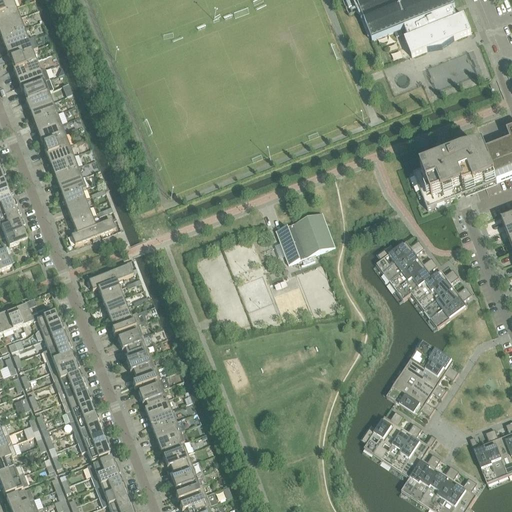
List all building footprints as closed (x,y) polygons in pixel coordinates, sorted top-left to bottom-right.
[(0,16),(15,10),(11,0),(8,0),(0,3),(0,16)] [(354,0),(360,11),(372,43),(404,30),(453,11),(455,10),(451,0),(354,0)] [(0,28),(20,21),(15,10),(0,16),(0,28)] [(412,59),(418,56),(427,53),(428,53),(442,51),(454,42),(471,35),(464,17),(457,20),(453,11),(404,30),(408,40),(405,41),(412,59)] [(0,38),(1,40),(24,32),(20,21),(0,28),(2,34),(0,34),(0,38)] [(8,50),(28,42),(24,32),(1,40),(3,46),(6,45),(8,50)] [(403,37),(400,32),(394,34),(397,40),(403,37)] [(9,62),(23,56),(32,53),(28,42),(8,50),(10,55),(7,56),(9,62)] [(13,73),(36,64),(32,53),(23,56),(9,62),(10,62),(12,67),(14,66),(16,71),(13,72),(13,73)] [(20,82),(40,74),(36,64),(13,73),(15,78),(18,76),(20,82)] [(21,94),(44,85),(40,74),(20,82),(22,87),(19,88),(21,94)] [(25,104),(48,95),(53,94),(49,83),(44,85),(21,94),(23,94),(24,99),(27,98),(28,103),(25,104)] [(33,114),(52,106),(48,95),(25,104),(27,109),(31,108),(33,114)] [(34,126),(57,117),(52,106),(33,114),(35,119),(31,120),(34,126)] [(41,135),(61,127),(57,117),(34,126),(36,131),(39,130),(41,135)] [(42,147),(65,138),(61,127),(41,135),(43,140),(40,142),(42,147)] [(511,176),(511,130),(506,133),(510,142),(484,152),(463,157),(461,158),(443,166),(443,165),(414,177),(418,189),(414,190),(419,202),(423,201),(428,213),(466,197),(485,190),(496,186),(497,185),(496,183),(511,176)] [(46,158),(69,149),(65,138),(42,147),(43,147),(45,152),(47,151),(49,156),(46,157),(46,158)] [(53,167),(73,159),(69,149),(46,158),(48,163),(51,162),(53,167)] [(54,179),(77,170),(73,159),(53,167),(55,172),(52,174),(54,179)] [(62,188),(81,181),(77,170),(54,179),(56,184),(60,183),(62,188)] [(62,200),(86,192),(81,181),(62,188),(64,194),(60,195),(62,200)] [(66,209),(85,202),(82,194),(86,192),(62,200),(66,209)] [(7,193),(0,195),(0,207),(11,203),(7,193)] [(69,218),(88,211),(85,202),(66,209),(69,218)] [(11,203),(0,207),(0,219),(15,213),(11,203)] [(73,227),(92,220),(88,211),(69,218),(73,227)] [(15,213),(0,219),(0,230),(19,224),(15,213)] [(289,268),(336,250),(323,217),(276,234),(289,268)] [(506,233),(509,231),(511,230),(511,217),(501,222),(506,233)] [(73,227),(76,236),(91,230),(95,229),(95,228),(92,220),(73,227)] [(91,230),(96,243),(100,242),(99,238),(115,232),(112,222),(95,228),(95,229),(91,230)] [(4,241),(23,234),(19,224),(0,230),(0,242),(1,242),(4,241)] [(383,225),(365,232),(367,239),(385,232),(383,225)] [(96,243),(91,230),(76,236),(71,238),(75,248),(92,241),(93,244),(96,243)] [(23,234),(4,241),(9,251),(20,247),(20,248),(21,248),(21,249),(22,249),(23,249),(24,249),(25,249),(26,248),(26,247),(27,246),(27,245),(26,244),(27,244),(23,234)] [(377,267),(384,276),(422,248),(419,244),(411,250),(407,245),(395,254),(391,249),(378,259),(382,264),(377,267)] [(384,276),(390,285),(420,263),(417,258),(425,252),(422,248),(384,276)] [(0,253),(0,270),(1,273),(12,269),(5,252),(0,253)] [(390,285),(397,294),(435,265),(432,261),(423,267),(420,263),(390,285)] [(433,280),(429,275),(438,269),(435,265),(397,294),(403,303),(412,297),(411,296),(433,280)] [(112,274),(111,271),(108,272),(112,285),(116,284),(117,284),(133,278),(129,268),(112,274)] [(92,293),(98,291),(97,291),(112,285),(108,272),(104,274),(105,277),(89,283),(92,293)] [(418,305),(456,277),(453,273),(445,279),(441,274),(433,280),(411,296),(412,297),(418,305)] [(451,287),(459,281),(456,277),(418,305),(424,314),(454,291),(451,287)] [(120,292),(117,284),(116,284),(112,285),(97,291),(98,291),(101,300),(120,292)] [(454,291),(424,314),(431,322),(469,294),(466,290),(458,296),(454,291)] [(104,309),(123,301),(120,292),(101,300),(104,309)] [(469,294),(431,322),(438,332),(468,309),(464,304),(472,298),(469,294)] [(123,301),(104,309),(108,318),(127,310),(123,301)] [(16,311),(22,329),(33,324),(26,307),(16,311)] [(127,310),(108,318),(111,327),(115,326),(114,325),(130,319),(127,310)] [(6,315),(13,332),(22,329),(16,311),(6,315)] [(39,333),(57,326),(53,316),(52,315),(51,314),(50,314),(49,314),(48,314),(47,314),(47,315),(46,315),(46,316),(46,317),(46,318),(35,323),(36,324),(33,325),(36,334),(39,333)] [(0,317),(0,330),(2,336),(13,332),(6,315),(0,317)] [(114,338),(119,336),(138,329),(140,328),(136,316),(130,319),(114,325),(115,326),(117,331),(112,333),(114,338)] [(41,344),(43,343),(61,336),(57,326),(39,333),(37,334),(35,337),(37,343),(41,344)] [(119,348),(142,339),(138,329),(119,336),(121,341),(117,343),(119,348)] [(47,353),(65,346),(61,336),(43,343),(47,353)] [(142,339),(119,348),(122,353),(125,352),(127,357),(147,350),(142,339)] [(417,354),(456,380),(459,376),(451,370),(454,365),(423,344),(417,354)] [(46,365),(69,356),(65,346),(47,353),(43,355),(46,365)] [(147,350),(127,357),(129,363),(126,364),(128,369),(151,360),(147,350)] [(456,380),(417,354),(411,363),(442,383),(445,378),(454,384),(456,380)] [(50,375),(73,366),(69,356),(46,365),(50,375)] [(135,379),(157,370),(155,371),(151,360),(128,369),(130,375),(133,373),(135,379)] [(442,383),(411,363),(405,372),(444,398),(447,394),(439,388),(442,383)] [(54,385),(77,376),(73,366),(50,375),(54,385)] [(157,370),(135,379),(137,384),(132,386),(134,392),(139,390),(159,382),(161,382),(157,370)] [(444,398),(405,372),(399,381),(430,401),(433,396),(442,402),(444,398)] [(58,395),(81,386),(77,376),(54,385),(58,395)] [(430,401),(399,381),(393,390),(433,416),(435,412),(427,406),(430,401)] [(159,382),(139,390),(141,395),(138,396),(140,401),(163,392),(159,382)] [(62,405),(85,397),(81,386),(58,395),(62,405)] [(433,416),(393,390),(387,399),(418,420),(421,414),(430,420),(433,416)] [(147,410),(167,403),(163,392),(140,401),(142,406),(145,405),(147,410)] [(66,416),(71,414),(89,407),(85,397),(62,405),(66,416)] [(167,403),(147,410),(144,411),(148,423),(171,414),(167,403)] [(89,407),(71,414),(66,416),(70,426),(75,424),(93,417),(89,407)] [(171,414),(148,423),(152,433),(175,424),(171,414)] [(374,457),(400,418),(396,415),(390,424),(385,420),(377,432),(372,429),(362,443),(368,446),(364,451),(374,457)] [(93,417),(75,424),(70,426),(74,436),(97,427),(93,417)] [(400,418),(374,457),(383,463),(403,432),(399,429),(404,420),(400,418)] [(181,422),(175,424),(152,433),(156,444),(179,435),(185,433),(181,422)] [(78,446),(83,444),(101,437),(97,427),(74,436),(78,446)] [(403,432),(383,463),(392,469),(418,430),(414,427),(408,435),(403,432)] [(0,440),(3,440),(8,438),(5,428),(0,429),(0,440)] [(418,430),(392,469),(401,475),(421,444),(417,441),(422,432),(418,430)] [(490,434),(508,479),(511,476),(511,459),(504,440),(499,442),(495,433),(490,434)] [(484,448),(498,483),(508,479),(490,434),(486,436),(489,446),(484,448)] [(179,435),(156,444),(161,455),(164,454),(184,446),(179,435)] [(101,437),(83,444),(78,446),(82,456),(87,454),(105,447),(101,437)] [(3,440),(0,440),(0,452),(12,448),(8,438),(3,440)] [(401,475),(410,481),(422,463),(423,463),(437,442),(432,439),(426,447),(421,444),(401,475)] [(498,483),(484,448),(479,450),(475,440),(470,443),(487,487),(498,483)] [(184,446),(164,454),(166,459),(163,460),(165,465),(188,456),(184,446)] [(105,447),(87,454),(91,464),(109,457),(105,447)] [(0,464),(11,460),(16,458),(12,448),(0,452),(0,464)] [(172,475),(192,467),(188,456),(165,465),(167,471),(170,469),(172,475)] [(411,500),(437,460),(433,458),(427,466),(423,463),(422,463),(410,481),(401,494),(411,500)] [(11,460),(0,464),(0,475),(15,470),(11,460)] [(110,460),(92,467),(87,469),(91,480),(114,471),(110,460)] [(437,460),(411,500),(420,506),(440,475),(436,472),(441,463),(437,460)] [(192,467),(172,475),(174,480),(171,481),(173,487),(196,478),(192,467)] [(0,485),(1,487),(19,480),(24,478),(20,468),(15,470),(0,475),(0,485)] [(429,511),(455,472),(451,469),(445,478),(440,475),(420,506),(429,511)] [(95,490),(100,488),(118,481),(114,471),(91,480),(95,490)] [(455,472),(429,511),(441,511),(458,487),(454,483),(459,475),(455,472)] [(5,498),(23,491),(28,489),(24,478),(19,480),(1,487),(5,498)] [(180,496),(202,487),(200,488),(196,478),(173,487),(175,492),(178,491),(180,496)] [(118,481),(100,488),(95,490),(99,500),(104,498),(122,491),(118,481)] [(458,487),(441,511),(454,511),(473,484),(469,481),(463,490),(458,487)] [(473,484),(454,511),(470,511),(469,511),(477,499),(472,495),(477,487),(473,484)] [(202,487),(180,496),(175,498),(179,508),(206,498),(202,487)] [(122,491),(104,498),(99,500),(102,510),(108,508),(126,501),(122,491)] [(29,492),(6,501),(10,511),(33,502),(29,492)] [(203,511),(210,509),(206,498),(179,508),(180,511),(203,511)] [(126,501),(108,508),(109,511),(127,511),(130,511),(126,501)] [(10,511),(36,511),(33,502),(10,511)]
